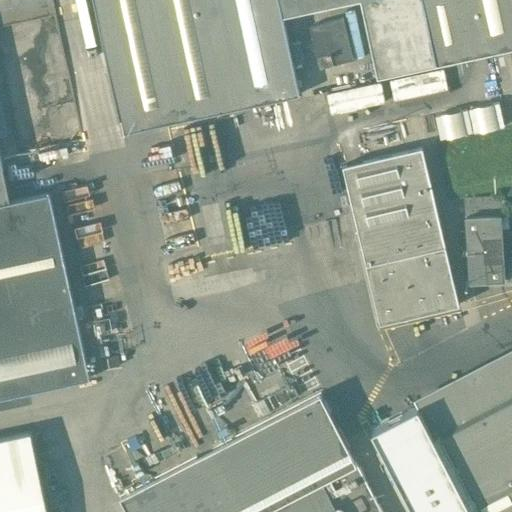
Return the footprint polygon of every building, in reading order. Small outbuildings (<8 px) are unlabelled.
[(511,0),(0,0),(0,397),(90,378),(50,192),(4,202),(0,179),(0,6),(28,0),(94,0),(123,132),(299,94),(282,15),(351,0),(362,0),(378,77),(508,49),(511,64),(511,0)] [(354,59),(344,17),(310,26),(320,67),(354,59)] [(440,135),(511,127),(511,102),(437,110),(440,135)] [(459,304),(422,147),(343,166),(380,323),(459,304)] [(470,282),(506,280),(505,264),(506,264),(507,281),(511,280),(511,256),(505,257),(503,229),(509,229),(508,213),(504,213),(503,196),(464,197),(465,216),(470,282)] [(48,511),(31,432),(0,438),(0,511),(511,511),(511,390),(429,434),(430,436),(423,439),(422,437),(395,451),(427,511),(383,511),(358,463),(321,393),(176,466),(120,495),(128,511),(48,511)]
